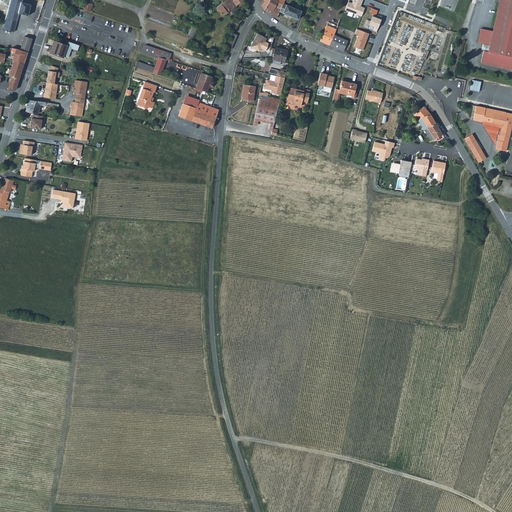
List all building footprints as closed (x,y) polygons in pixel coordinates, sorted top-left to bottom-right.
[(22,1),(21,0),(13,0),(9,17),(17,19),(17,18),(19,12),(28,14),(29,9),(31,3),(22,1)] [(90,10),(92,2),(85,0),(83,8),(90,10)] [(223,0),(217,4),(215,6),(223,13),(236,3),(233,0),(223,0)] [(277,0),(269,0),(264,8),(271,12),(275,6),(277,0)] [(271,12),(277,16),(279,11),(283,3),(284,0),(277,0),(275,6),(271,12)] [(362,0),(352,0),(352,2),(349,1),(345,10),(359,15),(362,7),(360,6),(362,0)] [(482,26),(479,40),(487,42),(485,48),(484,48),(483,55),(482,61),(511,68),(511,0),(500,0),(494,29),(482,26)] [(298,19),(301,11),(283,3),(279,11),(298,19)] [(5,23),(15,26),(17,19),(9,17),(7,16),(5,23)] [(373,16),(369,26),(378,29),(381,19),(373,16)] [(333,35),(336,29),(327,25),(319,41),(329,45),(333,35)] [(357,29),(355,33),(359,35),(354,47),(363,50),(370,34),(357,29)] [(266,36),(257,32),(251,47),(255,48),(257,47),(262,49),(262,47),(267,49),(268,45),(269,41),(265,39),(266,36)] [(29,47),(32,37),(24,35),(21,45),(29,47)] [(347,41),(341,38),(333,35),(329,45),(334,48),(343,51),(347,41)] [(64,56),(69,44),(53,38),(49,51),(64,56)] [(161,48),(145,43),(143,44),(141,50),(158,55),(161,48)] [(12,46),(11,49),(15,49),(13,54),(13,58),(14,59),(25,61),(28,50),(12,46)] [(270,61),(278,63),(279,60),(282,61),(286,49),(274,46),(270,61)] [(168,50),(161,48),(158,55),(166,58),(168,50)] [(152,71),(160,74),(166,58),(158,55),(158,57),(154,66),(152,71)] [(17,84),(25,61),(14,59),(9,74),(12,74),(9,82),(17,84)] [(154,66),(137,60),(135,65),(152,71),(154,66)] [(51,70),(49,81),(56,82),(57,76),(60,77),(61,72),(58,72),(60,67),(52,65),(51,70)] [(196,86),(208,90),(210,86),(212,87),(214,81),(212,80),(213,75),(202,71),(196,86)] [(326,75),(327,73),(320,72),(317,83),(332,87),(334,77),(326,75)] [(281,94),(285,77),(276,75),(274,81),(266,79),(264,88),(272,90),(272,92),(281,94)] [(70,113),(82,115),(87,80),(75,79),(74,86),(73,89),(73,92),(76,92),(75,101),(72,100),(72,102),(71,106),(70,113)] [(151,99),(154,90),(156,91),(158,84),(145,80),(138,100),(143,102),(142,105),(147,107),(148,105),(153,107),(155,101),(151,99)] [(49,81),(47,81),(45,91),(44,95),(55,97),(58,83),(56,82),(49,81)] [(341,81),(339,90),(338,93),(340,93),(351,96),(350,97),(354,98),(356,91),(354,91),(355,84),(341,81)] [(241,98),(253,100),(255,85),(244,83),(241,98)] [(301,105),(302,100),(307,102),(310,90),(304,88),(303,91),(298,90),(298,91),(289,89),(287,100),(292,101),(292,103),(301,105)] [(380,103),(383,92),(371,89),(368,99),(380,103)] [(199,98),(186,94),(183,102),(197,106),(199,101),(199,98)] [(276,107),(277,102),(258,97),(253,124),(257,123),(258,119),(269,122),(268,128),(271,130),(273,121),(276,107)] [(26,109),(39,113),(40,107),(41,103),(46,104),(56,106),(57,102),(29,98),(26,109)] [(196,109),(216,117),(219,108),(199,101),(197,106),(196,109)] [(192,119),(196,109),(182,105),(179,114),(192,119)] [(504,111),(474,105),(472,119),(478,120),(479,116),(482,116),(481,120),(498,123),(500,125),(498,134),(497,134),(495,143),(494,148),(504,150),(510,126),(511,125),(511,115),(511,117),(503,115),(504,111)] [(424,107),(414,114),(419,120),(421,119),(425,125),(426,126),(428,128),(436,122),(428,113),(424,107)] [(213,126),(216,117),(196,109),(192,119),(213,126)] [(41,127),(43,114),(33,112),(33,116),(32,116),(30,125),(41,127)] [(90,121),(78,120),(76,133),(75,137),(87,139),(90,121)] [(498,123),(481,120),(481,123),(493,142),(495,143),(497,134),(498,134),(500,125),(498,123)] [(436,122),(428,128),(433,139),(442,133),(436,122)] [(352,129),(350,139),(364,143),(367,133),(356,130),(352,129)] [(21,142),(19,151),(31,153),(33,144),(34,144),(35,140),(23,138),(23,142),(21,142)] [(477,150),(476,148),(472,140),(471,139),(465,142),(471,153),(473,152),(477,150)] [(83,143),(65,140),(63,149),(64,150),(64,153),(63,153),(62,158),(72,160),(72,155),(76,155),(77,153),(81,154),(83,143)] [(393,147),(394,143),(385,140),(384,144),(374,141),(372,151),(380,153),(379,159),(384,160),(390,155),(391,149),(390,149),(391,147),(393,147)] [(478,152),(476,153),(472,155),(478,164),(483,160),(480,155),(478,152)] [(36,158),(25,156),(23,166),(21,166),(20,171),(22,173),(32,175),(33,168),(35,169),(35,165),(36,158)] [(426,176),(429,159),(425,159),(424,160),(421,159),(416,158),(414,168),(418,169),(417,175),(426,176)] [(52,161),(41,159),(40,166),(51,168),(52,161)] [(409,174),(412,162),(401,160),(400,164),(394,163),(392,164),(391,172),(399,173),(399,172),(409,174)] [(442,181),(446,163),(434,160),(431,172),(438,173),(437,180),(442,181)] [(6,202),(7,198),(9,190),(11,191),(15,179),(5,176),(1,187),(0,187),(0,205),(8,208),(10,203),(6,202)] [(75,194),(53,190),(51,198),(61,200),(61,202),(63,202),(63,206),(73,208),(75,194)]
